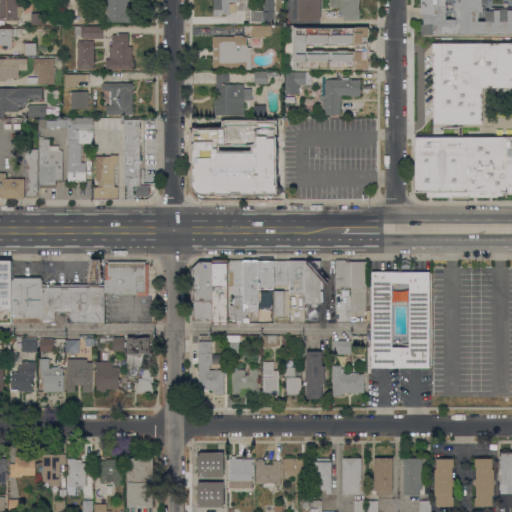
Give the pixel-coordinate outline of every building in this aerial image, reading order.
[(0,0),(17,0),(17,20),(6,20),(6,17),(0,17),(0,0)] [(77,0),(93,1),(93,16),(77,16),(77,0)] [(129,0),(129,6),(132,6),(132,22),(107,22),(107,0),(129,0)] [(240,0),(240,2),(230,2),(230,9),(232,9),(232,13),(220,13),(220,16),(214,16),(214,0),(240,0)] [(261,22),(261,11),(263,11),(263,9),(264,9),(264,1),(263,1),(263,0),(274,0),(274,21),(261,22)] [(320,0),(320,19),(297,19),(297,0),(320,0)] [(358,0),(358,8),(359,8),(359,20),(343,20),(343,13),(341,13),(341,7),(329,7),(329,0),(358,0)] [(511,34),(421,34),(421,24),(424,24),(424,17),(422,17),(422,14),(421,14),(420,0),(511,0),(511,34)] [(44,13),(44,24),(31,24),(31,13),(44,13)] [(271,25),(271,35),(265,35),(265,37),(251,37),(252,25),(271,25)] [(78,36),(75,36),(75,26),(103,26),(103,38),(83,38),(83,37),(79,37),(78,36)] [(355,67),(296,68),(296,69),(293,69),(293,27),(296,27),(296,28),(368,27),(368,36),(367,36),(368,59),(368,69),(355,69),(355,67)] [(0,28),(17,28),(17,36),(12,36),(12,48),(0,48),(0,28)] [(105,59),(109,59),(109,46),(112,46),(112,34),(118,34),(118,33),(128,33),(128,46),(132,46),(132,59),(133,59),(133,61),(134,61),(134,66),(132,66),(132,69),(105,69),(105,59)] [(213,57),(214,57),(214,37),(218,37),(218,36),(236,36),(236,35),(243,35),(243,36),(247,36),(247,40),(249,40),(249,46),(242,46),(242,49),(235,49),(235,46),(231,46),(231,54),(232,54),(232,57),(251,57),(251,67),(236,67),(236,68),(227,68),(227,67),(213,67),(213,57)] [(93,45),(95,45),(95,48),(93,48),(93,61),(94,61),(94,64),(94,69),(78,69),(78,66),(76,66),(76,62),(78,62),(78,46),(77,46),(76,43),(77,43),(77,40),(93,40),(93,45)] [(36,43),(36,55),(24,55),(24,43),(36,43)] [(449,124),(433,124),(433,51),(432,51),(432,43),(511,43),(511,87),(482,87),(482,124),(453,124),(449,124)] [(27,70),(19,70),(19,78),(5,78),(5,81),(0,81),(0,58),(27,58),(27,70)] [(54,58),(54,67),(55,67),(55,73),(54,73),(54,84),(38,84),(27,84),(27,77),(38,77),(38,73),(34,73),(34,58),(54,58)] [(229,72),(229,84),(244,84),(244,89),(251,88),(252,100),(244,100),(244,115),(214,115),(214,97),(216,97),(215,73),(229,72)] [(254,83),(254,72),(267,72),(267,84),(254,83)] [(285,72),(311,72),(311,84),(298,84),(298,93),(285,93),(285,72)] [(89,80),(77,81),(77,86),(64,86),(64,74),(89,74),(89,80)] [(360,79),(360,95),(359,95),(359,96),(355,96),(355,97),(351,97),(351,95),(340,95),(340,98),(342,98),(342,101),(340,101),(340,115),(325,115),(325,109),(321,109),(321,100),(319,100),(319,95),(325,95),(325,79),(360,79)] [(103,83),(132,83),(132,84),(133,85),(133,88),(132,89),(132,115),(129,115),(129,114),(124,114),(124,115),(122,115),(122,114),(120,114),(120,115),(118,115),(118,114),(116,114),(116,115),(114,115),(114,114),(109,114),(109,115),(106,115),(106,114),(106,105),(109,105),(109,90),(103,90),(103,83)] [(19,106),(19,111),(4,110),(4,118),(0,117),(0,88),(19,88),(19,87),(42,88),(42,99),(40,99),(39,100),(35,100),(33,99),(27,98),(27,102),(25,102),(23,106),(19,106)] [(88,91),(88,108),(71,108),(71,91),(88,91)] [(40,105),(40,104),(46,104),(46,117),(40,117),(29,117),(29,105),(40,105)] [(265,114),(256,114),(255,106),(265,105),(265,114)] [(93,143),(78,143),(78,144),(66,144),(66,140),(67,140),(67,118),(93,118),(93,143)] [(257,118),(258,132),(244,132),(244,118),(257,118)] [(283,118),(282,133),(282,139),(271,139),(271,133),(267,133),(267,118),(283,118)] [(124,185),(124,119),(139,119),(140,185),(124,185)] [(453,130),(453,133),(511,133),(511,197),(506,197),(506,192),(502,192),(502,195),(497,195),(497,197),(469,197),(469,196),(453,196),(453,197),(426,197),(426,192),(415,192),(415,152),(414,152),(414,148),(415,148),(415,133),(449,133),(449,130),(453,130)] [(44,137),(44,138),(47,138),(47,139),(49,139),(49,150),(63,150),(63,180),(56,180),(56,185),(39,185),(39,137),(44,137)] [(37,148),(38,197),(26,197),(26,148),(37,148)] [(96,180),(96,156),(110,156),(110,155),(118,155),(118,199),(94,199),(94,186),(98,186),(98,180),(96,180)] [(76,156),(81,156),(81,162),(85,162),(85,181),(68,181),(68,156),(76,156)] [(238,160),(249,160),(250,167),(254,167),(254,170),(259,170),(259,180),(253,180),(254,198),(238,198),(238,160)] [(0,172),(5,172),(5,178),(24,178),(24,198),(1,198),(1,197),(0,197),(0,172)] [(136,196),(136,199),(124,199),(124,187),(135,187),(135,186),(149,186),(149,196),(136,196)] [(243,285),(229,285),(229,259),(243,259),(243,261),(243,285)] [(351,286),(346,286),(346,289),(336,289),(335,260),(346,260),(346,262),(351,262),(351,286)] [(0,310),(0,261),(12,261),(12,279),(12,310),(0,310)] [(104,279),(105,279),(105,263),(108,263),(108,261),(146,261),(146,264),(148,264),(148,295),(137,295),(137,294),(123,294),(123,298),(116,298),(116,294),(110,294),(110,292),(104,292),(104,287),(104,279)] [(258,261),(258,288),(258,304),(243,304),(243,296),(243,285),(243,261),(258,261)] [(258,288),(258,261),(274,261),(274,275),(273,289),(268,289),(258,288)] [(274,284),(274,266),(274,261),(289,261),(289,284),(274,284)] [(305,294),(289,294),(289,284),(289,261),(304,261),(305,294)] [(320,261),(320,270),(323,270),(323,288),(320,288),(320,291),(323,291),(323,302),(320,302),(320,303),(305,303),(305,294),(304,261),(320,261)] [(366,261),(366,311),(357,311),(357,310),(351,310),(351,286),(351,262),(351,261),(366,261)] [(192,320),(192,301),(191,301),(191,270),(199,262),(212,262),(212,263),(212,320),(192,320)] [(371,367),(371,366),(370,366),(370,359),(371,359),(372,271),(401,272),(401,262),(410,262),(410,272),(429,272),(429,367),(371,367)] [(212,263),(227,263),(227,322),(226,322),(226,324),(222,324),(222,323),(219,323),(219,324),(214,324),(214,322),(212,322),(212,320),(212,263)] [(43,322),(12,322),(12,310),(12,279),(13,279),(13,278),(41,278),(41,279),(43,279),(43,286),(43,322)] [(104,292),(104,322),(71,322),(71,312),(54,312),(54,322),(43,322),(43,286),(104,287),(104,292)] [(283,290),(283,316),(274,316),(274,290),(283,290)] [(243,320),(243,321),(236,321),(236,319),(235,319),(235,321),(232,321),(232,319),(230,319),(230,300),(233,300),(233,297),(234,297),(234,296),(243,296),(243,304),(243,320)] [(99,335),(114,335),(114,336),(124,336),(124,350),(113,350),(113,343),(99,343),(99,335)] [(240,335),(240,341),(239,341),(239,353),(227,353),(227,335),(240,335)] [(279,345),(276,345),(276,346),(262,346),(262,335),(279,335),(279,345)] [(22,351),(22,347),(17,347),(17,342),(22,342),(22,337),(37,337),(37,351),(22,351)] [(127,376),(127,337),(149,337),(149,354),(144,354),(141,366),(139,365),(136,376),(127,376)] [(54,338),(54,351),(40,351),(40,338),(54,338)] [(79,340),(79,353),(66,352),(66,339),(79,340)] [(351,340),(351,353),(333,353),(333,340),(351,340)] [(224,394),(215,394),(215,390),(212,390),(212,389),(208,389),(208,391),(204,390),(203,389),(198,389),(198,341),(212,341),(212,353),(222,353),(222,363),(211,363),(211,365),(210,365),(210,367),(209,367),(209,369),(224,369),(224,394)] [(7,355),(8,345),(11,345),(10,361),(7,361),(7,359),(3,359),(3,355),(7,355)] [(325,351),(325,383),(322,383),(322,398),(307,398),(307,380),(306,380),(306,371),(307,371),(306,351),(325,351)] [(49,358),(49,368),(52,368),(52,366),(58,366),(58,365),(60,365),(60,368),(63,368),(63,374),(64,374),(64,391),(44,391),(44,376),(41,376),(41,368),(40,368),(40,358),(49,358)] [(92,391),(83,391),(83,384),(75,384),(75,391),(67,391),(68,359),(87,359),(87,362),(92,362),(92,391)] [(18,372),(18,365),(22,365),(22,361),(36,361),(36,369),(34,369),(34,380),(32,380),(32,391),(20,391),(20,389),(11,389),(12,372),(18,372)] [(113,361),(113,366),(119,366),(119,389),(106,389),(106,392),(97,392),(97,361),(113,361)] [(278,394),(263,394),(264,377),(263,377),(263,361),(274,361),(273,371),(279,371),(278,394)] [(341,365),(341,368),(343,368),(343,373),(346,373),(346,374),(352,374),(352,372),(359,372),(359,374),(364,374),(364,392),(358,392),(358,394),(355,394),(355,392),(343,392),(343,394),(342,394),(342,395),(333,395),(333,365),(341,365)] [(140,378),(141,378),(145,367),(153,367),(153,392),(136,393),(140,378)] [(244,367),(250,367),(250,368),(258,368),(258,393),(250,393),(250,388),(241,388),(241,394),(232,394),(232,392),(227,392),(227,369),(233,369),(233,367),(237,368),(237,369),(244,369),(244,367)] [(301,394),(286,394),(286,377),(285,377),(285,367),(295,367),(295,377),(301,377),(301,394)] [(511,493),(500,493),(500,456),(499,456),(499,451),(511,451),(511,493)] [(42,454),(65,453),(66,463),(59,464),(60,485),(50,485),(50,482),(43,482),(42,454)] [(15,463),(15,455),(35,455),(35,475),(20,475),(20,477),(10,477),(10,463),(15,463)] [(153,507),(127,507),(127,462),(126,462),(126,457),(153,457),(153,507)] [(229,487),(230,458),(231,458),(231,457),(235,457),(235,458),(252,458),(252,463),(254,463),(254,468),(252,468),(252,488),(229,487)] [(362,458),(362,486),(361,486),(361,490),(363,490),(363,493),(343,493),(343,457),(362,458)] [(86,485),(68,485),(68,474),(66,474),(66,467),(68,467),(68,458),(75,458),(75,459),(82,459),(82,462),(86,462),(86,485)] [(195,474),(195,471),(197,469),(197,461),(206,461),(206,458),(220,458),(220,462),(220,476),(197,476),(195,474)] [(281,485),(275,485),(275,486),(264,486),(264,483),(256,483),(256,460),(258,460),(258,458),(263,458),(263,460),(264,460),(264,464),(273,464),(273,460),(281,460),(281,485)] [(305,458),(305,479),(292,479),(293,475),(285,475),(285,458),(305,458)] [(332,493),(326,493),(326,490),(322,490),(322,494),(319,494),(319,492),(315,492),(314,461),(317,461),(317,458),(332,458),(332,493)] [(393,458),(393,495),(376,495),(376,493),(372,493),(372,490),(374,490),(374,458),(393,458)] [(422,458),(422,490),(424,490),(424,493),(420,493),(420,495),(404,495),(404,458),(422,458)] [(436,469),(436,458),(453,458),(453,467),(452,467),(452,478),(454,478),(454,486),(452,486),(452,497),(454,497),(454,506),(436,506),(436,495),(434,495),(434,469),(436,469)] [(475,497),(476,497),(476,485),(474,485),(474,478),(476,478),(476,467),(475,467),(475,458),(492,458),(492,469),(494,469),(494,494),(492,494),(492,506),(475,506),(475,497)] [(114,484),(114,481),(105,481),(105,482),(103,482),(103,481),(100,481),(100,469),(94,469),(94,460),(106,460),(106,459),(116,459),(116,460),(123,460),(123,485),(114,484)] [(210,481),(210,493),(196,493),(196,481),(210,481)] [(310,511),(301,511),(301,493),(310,493),(310,500),(310,511)] [(428,500),(428,494),(431,494),(431,511),(419,511),(419,500),(428,500)] [(23,499),(22,511),(9,511),(9,499),(23,499)] [(65,511),(55,511),(56,499),(65,499),(65,511)] [(93,499),(93,511),(83,511),(83,499),(93,499)] [(366,511),(354,511),(354,499),(366,499),(366,511)] [(322,500),(322,511),(310,511),(310,500),(322,500)] [(378,500),(378,511),(367,511),(367,500),(378,500)] [(107,504),(106,511),(94,511),(95,503),(107,504)]
